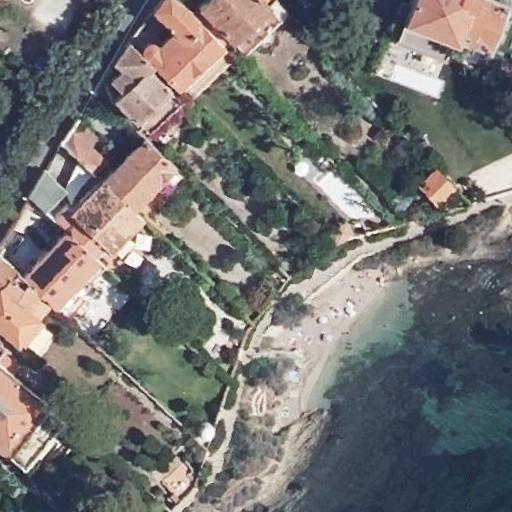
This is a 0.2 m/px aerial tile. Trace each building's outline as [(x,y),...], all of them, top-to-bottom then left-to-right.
[(223,99),(213,90),(199,76),(224,52),(219,47),(187,13),(173,0),(156,0),(151,8),(171,28),(159,39),(147,27),(142,31),(137,26),(127,40),(160,71),(207,116),(223,99)] [(266,3),(269,0),(200,0),(187,13),(219,47),(227,40),(241,53),(278,17),(266,3)] [(410,0),(395,38),(444,56),(452,36),(465,0),(410,0)] [(465,0),(452,36),(454,37),(486,50),(487,48),(511,58),(511,54),(511,11),(504,8),(505,3),(497,0),(465,0)] [(156,76),(160,71),(127,40),(113,61),(120,68),(113,77),(106,71),(92,90),(111,108),(115,103),(147,133),(180,100),(156,76)] [(36,75),(51,51),(39,42),(23,67),(36,75)] [(213,90),(239,66),(224,52),(199,76),(213,90)] [(62,92),(68,83),(62,78),(56,87),(62,92)] [(59,142),(91,172),(102,162),(84,144),(92,136),(74,118),(59,142)] [(100,180),(135,213),(160,187),(154,180),(170,164),(156,151),(141,137),(100,180)] [(438,198),(455,184),(425,153),(419,158),(431,171),(421,179),(438,198)] [(163,190),(179,173),(170,164),(154,180),(160,187),(163,190)] [(28,196),(41,209),(61,187),(43,170),(28,196)] [(65,231),(90,254),(100,243),(107,250),(124,232),(121,228),(135,213),(100,180),(70,212),(65,208),(54,220),(65,231)] [(345,217),(325,230),(326,231),(336,239),(344,234),(354,230),(345,217)] [(20,238),(9,228),(0,243),(0,254),(6,261),(20,238)] [(48,300),(54,305),(80,277),(86,283),(103,266),(90,254),(65,231),(22,275),(41,293),(48,300)] [(33,316),(36,313),(28,306),(41,293),(22,275),(6,261),(0,254),(0,326),(15,339),(17,337),(22,337),(35,321),(33,316)] [(36,313),(48,300),(41,293),(28,306),(36,313)] [(0,358),(0,364),(13,375),(19,368),(4,355),(0,358)] [(0,446),(23,466),(62,418),(21,382),(13,375),(0,364),(0,446)]
